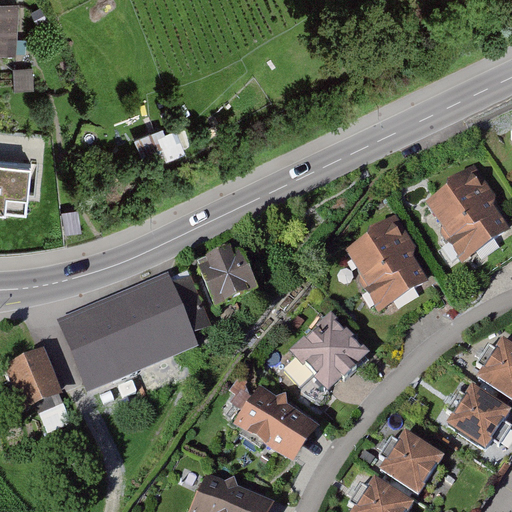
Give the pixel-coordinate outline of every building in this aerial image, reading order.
[(20,3),(0,1),(0,52),(17,54),(20,3)] [(186,153),(179,126),(140,136),(144,152),(165,146),(168,157),(186,153)] [(33,159),(0,155),(0,209),(26,213),(33,159)] [(447,192),(426,206),(443,231),(441,236),(462,267),(511,234),(494,209),(496,201),(474,167),(449,184),(447,192)] [(368,240),(345,254),(361,278),(359,285),(379,316),(383,314),(429,285),(414,260),(417,250),(396,217),(371,232),(368,240)] [(208,268),(199,272),(216,312),(258,294),(241,254),(233,258),(230,252),(206,262),(208,268)] [(169,277),(58,323),(88,396),(110,387),(120,412),(168,392),(158,367),(199,350),(193,337),(211,329),(191,280),(173,287),(169,277)] [(370,358),(331,316),(289,354),(328,396),(370,358)] [(511,347),(503,341),(477,382),(511,404),(511,347)] [(43,352),(4,369),(23,414),(63,397),(43,352)] [(320,432),(260,388),(233,424),(293,469),(320,432)] [(511,415),(511,414),(473,388),(447,428),(486,454),(511,415)] [(406,434),(379,474),(419,500),(445,460),(406,434)] [(273,511),(275,508),(207,476),(190,511),(273,511)] [(411,511),(415,507),(376,481),(354,511),(411,511)]
